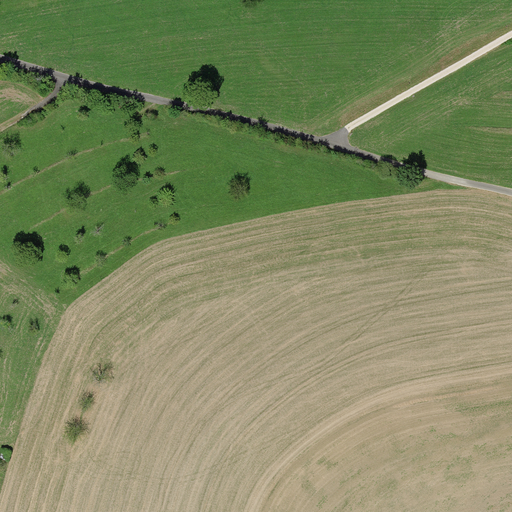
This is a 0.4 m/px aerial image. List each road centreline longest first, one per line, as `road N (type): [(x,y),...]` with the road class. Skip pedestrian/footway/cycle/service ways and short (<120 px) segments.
road 1 (track): [(60,78),(511,195)]
road 2 (track): [(511,35),(347,128),(332,146)]
